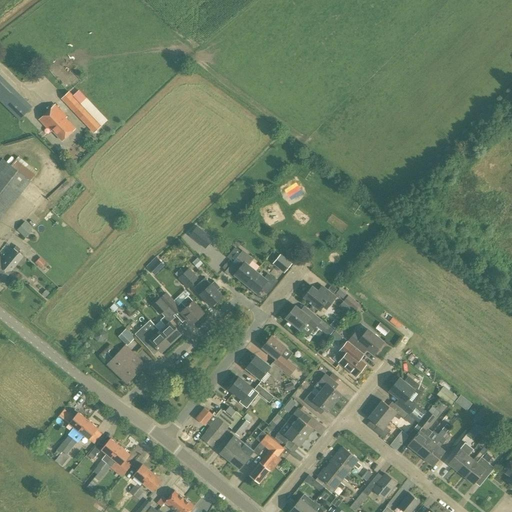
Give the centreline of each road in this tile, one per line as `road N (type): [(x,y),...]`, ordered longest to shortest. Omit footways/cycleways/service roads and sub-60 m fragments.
road 1 (residential): [(119,407),(239,299),(264,317)]
road 2 (residential): [(163,441),(264,317)]
road 3 (tertiary): [(119,407),(0,312)]
road 4 (residential): [(459,511),(343,418)]
road 5 (residential): [(267,511),(343,418)]
